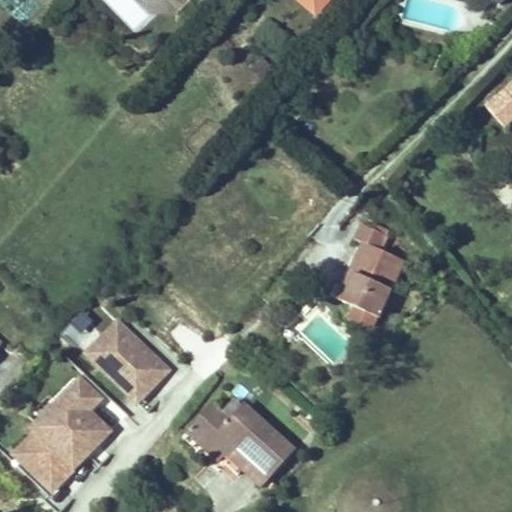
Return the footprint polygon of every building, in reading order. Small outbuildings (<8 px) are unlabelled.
[(104,0),(132,30),(148,15),(132,0),(104,0)] [(296,0),(316,17),(330,0),(296,0)] [(269,20),(257,37),(276,50),(287,33),(269,20)] [(511,85),(487,108),(504,127),(511,119),(511,85)] [(343,302),(378,318),(404,260),(381,250),(388,235),(363,224),(356,240),(364,243),(351,273),(356,275),(343,302)] [(356,275),(351,273),(338,300),(343,302),(356,275)] [(276,276),(260,295),(271,305),(287,286),(276,276)] [(150,392),(171,368),(130,333),(126,329),(112,344),(120,351),(104,370),(135,397),(144,387),(150,392)] [(104,370),(120,351),(112,344),(96,363),(104,370)] [(140,403),(150,392),(144,387),(135,397),(140,403)] [(102,447),(85,433),(92,426),(86,420),(98,407),(76,388),(50,417),(54,421),(37,439),(18,462),(32,474),(26,480),(47,498),(60,484),(65,488),(102,447)] [(243,470),(261,486),(293,450),(244,407),(230,423),(212,407),(189,432),(238,476),(243,470)] [(37,439),(54,421),(50,417),(33,435),(37,439)] [(108,440),(92,426),(85,433),(102,447),(108,440)] [(32,474),(18,462),(12,468),(26,480),(32,474)] [(338,508),(339,511),(414,511),(415,509),(415,499),(413,490),(408,481),(405,478),(398,471),(394,469),(384,466),(379,465),(370,466),(360,469),(352,474),(348,477),(343,485),(341,489),(338,499),(338,508)] [(53,503),(65,488),(60,484),(47,498),(53,503)]
